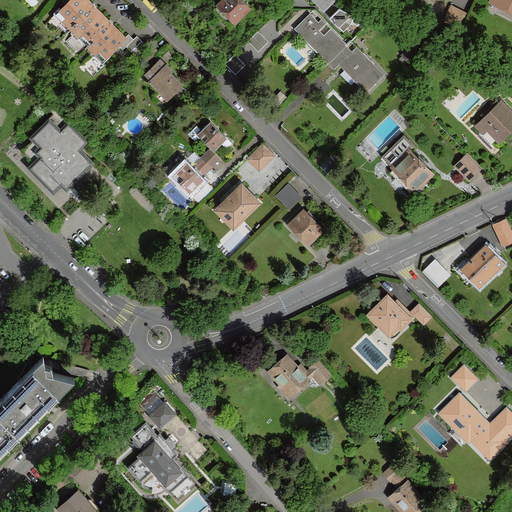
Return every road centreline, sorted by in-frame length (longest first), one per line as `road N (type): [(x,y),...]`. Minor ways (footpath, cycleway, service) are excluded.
road 1 (residential): [(138,0),(390,254)]
road 2 (tertiary): [(390,254),(248,323),(182,338)]
road 3 (residential): [(292,511),(166,359)]
road 4 (residential): [(0,487),(137,347)]
road 5 (residential): [(390,254),(511,380)]
road 6 (tertiary): [(511,197),(390,254)]
